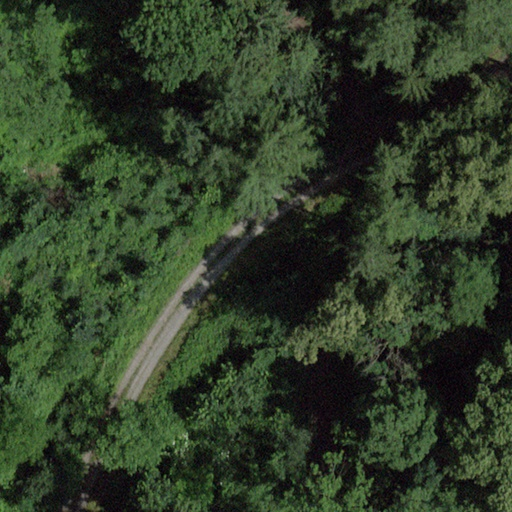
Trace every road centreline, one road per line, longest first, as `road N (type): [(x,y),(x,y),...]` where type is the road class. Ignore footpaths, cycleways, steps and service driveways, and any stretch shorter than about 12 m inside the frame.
road 1 (track): [(80,511),(154,360),(207,277),(374,122)]
road 2 (track): [(374,122),(511,50)]
